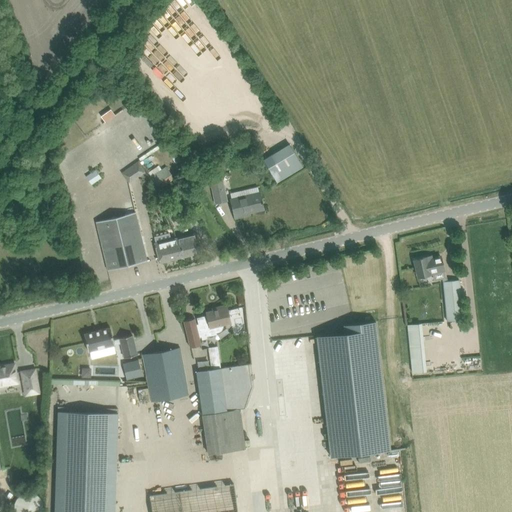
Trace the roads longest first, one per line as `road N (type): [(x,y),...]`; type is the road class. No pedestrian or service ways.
road 1 (unclassified): [(0,322),(511,198)]
road 2 (unknown): [(253,261),(279,454),(253,489),(253,511)]
